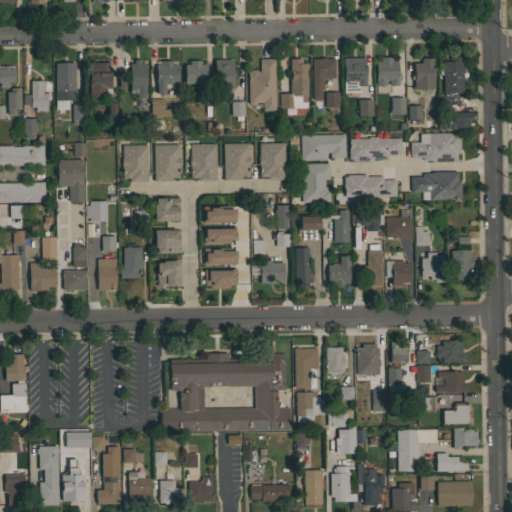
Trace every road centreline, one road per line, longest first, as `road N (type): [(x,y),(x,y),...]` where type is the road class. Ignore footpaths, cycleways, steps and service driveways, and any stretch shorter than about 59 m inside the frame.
road 1 (residential): [(489,0),(497,511)]
road 2 (residential): [(494,311),(0,318)]
road 3 (residential): [(490,25),(0,33)]
